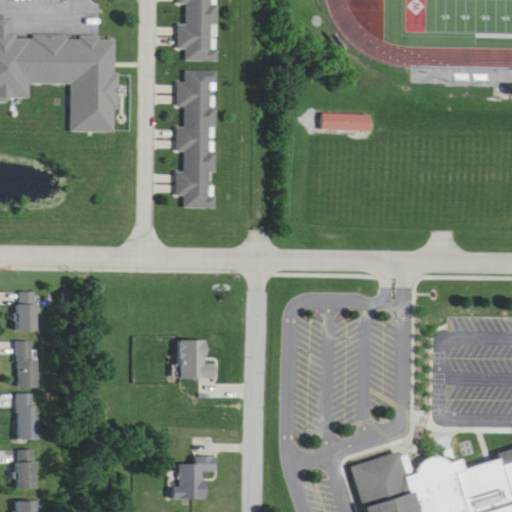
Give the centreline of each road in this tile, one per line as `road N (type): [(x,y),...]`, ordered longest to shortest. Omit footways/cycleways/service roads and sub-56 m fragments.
road 1 (residential): [(0,244),(511,253)]
road 2 (residential): [(258,248),(256,511)]
road 3 (residential): [(147,0),(144,247)]
